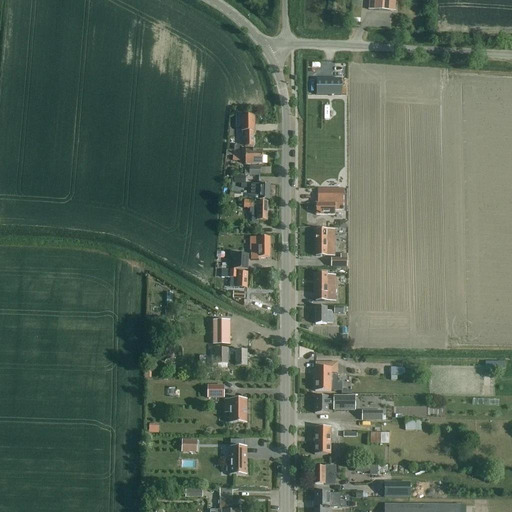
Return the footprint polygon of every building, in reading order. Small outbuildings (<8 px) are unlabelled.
[(389,11),(389,0),(369,0),(369,10),(389,11)] [(342,80),(317,80),(317,96),(342,96),(342,80)] [(245,138),(245,147),(253,147),(253,132),(255,132),(255,117),(242,117),(242,114),(236,114),(236,128),(243,128),(243,138),(245,138)] [(262,152),(245,152),(245,165),(262,166),(262,152)] [(270,184),(251,184),(251,195),(245,195),(244,199),(259,199),(259,200),(270,200),(270,184)] [(318,204),(316,204),(316,216),(335,216),(335,211),(344,211),(344,195),(347,195),(347,189),(336,189),(335,195),(318,195),(318,204)] [(250,208),(250,213),(252,213),(252,224),(258,224),(258,221),(267,221),(268,202),(254,202),(254,201),(245,200),(244,208),(250,208)] [(316,230),(316,257),(335,257),(335,230),(316,230)] [(270,238),(251,238),(251,251),(251,258),(259,258),(270,258),(270,238)] [(249,255),(235,255),(234,269),(248,270),(249,255)] [(347,267),(347,255),(340,255),(340,259),(331,259),(331,267),(347,267)] [(222,270),(222,278),(231,279),(231,283),(234,283),(234,289),(247,289),(247,274),(238,273),(238,271),(222,270)] [(316,274),(316,302),(335,302),(335,288),(334,288),(334,282),(335,282),(335,276),(327,276),(327,274),(316,274)] [(243,300),(244,292),(234,291),(233,299),(237,300),(243,300)] [(327,308),(316,308),(315,325),(332,325),(332,316),(332,312),(327,312),(327,308)] [(230,346),(229,321),(213,321),(213,346),(230,346)] [(474,342),(474,333),(451,332),(451,342),(474,342)] [(215,350),(215,357),(212,357),(212,367),(218,367),(218,370),(228,370),(228,367),(247,367),(247,352),(237,352),(237,350),(215,350)] [(316,368),(315,392),(342,392),(342,384),(339,384),(338,384),(338,363),(316,363),(316,368)] [(390,369),(390,378),(402,378),(402,370),(390,369)] [(208,387),(208,399),(224,399),(224,387),(208,387)] [(328,397),(315,397),(315,414),(328,414),(328,406),(334,406),(334,412),(354,412),(354,397),(334,397),(334,402),(328,402),(328,397)] [(247,424),(247,401),(230,401),(230,424),(247,424)] [(362,412),(362,421),(382,421),(383,412),(362,412)] [(147,428),(157,428),(157,419),(147,419),(147,428)] [(421,422),(405,422),(405,431),(421,431),(421,422)] [(378,427),(378,439),(387,439),(387,428),(378,427)] [(331,428),(315,428),(315,455),(331,455),(331,428)] [(378,440),(377,428),(368,428),(368,437),(374,437),(374,440),(378,440)] [(182,441),(182,453),(198,453),(198,441),(182,441)] [(246,449),(230,449),(230,476),(246,476),(246,449)] [(325,467),(315,467),(315,485),(325,485),(335,485),(335,467),(325,467)] [(410,498),(410,484),(385,483),(384,498),(410,498)] [(200,493),(200,485),(187,485),(188,493),(200,493)] [(220,511),(216,511),(239,511),(240,511),(233,511),(233,499),(233,491),(220,491),(220,499),(220,511)] [(329,493),(315,493),(315,508),(329,508),(329,493)]
